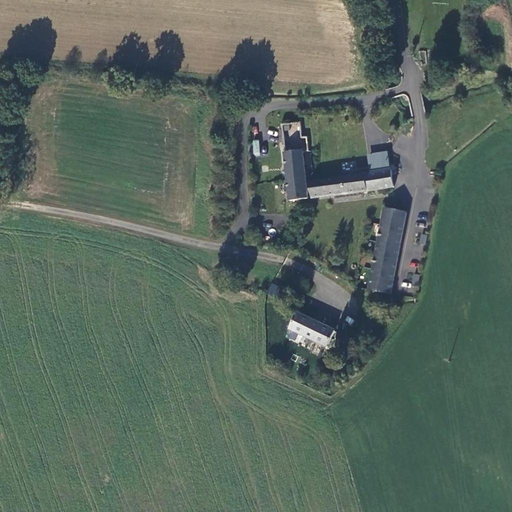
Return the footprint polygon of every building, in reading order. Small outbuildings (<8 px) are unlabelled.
[(301,125),(282,128),(290,203),(309,200),(308,183),(305,155),(310,154),(308,138),(302,139),(301,125)] [(393,189),(391,172),(311,183),(313,199),(393,189)] [(391,293),(407,211),(386,207),(370,289),(391,293)] [(284,295),(270,287),(264,295),(279,304),(284,295)] [(334,334),(296,316),(288,331),(327,350),(334,334)]
